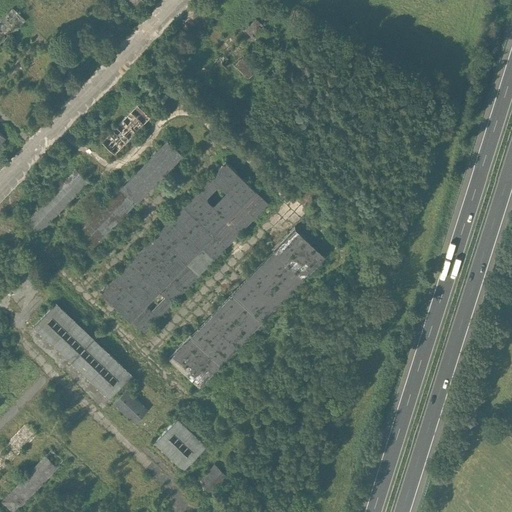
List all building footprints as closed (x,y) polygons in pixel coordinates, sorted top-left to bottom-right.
[(148,0),(123,0),(137,12),(148,0)] [(0,49),(27,21),(13,8),(0,22),(0,49)] [(268,27),(256,16),(204,70),(215,81),(268,27)] [(164,101),(150,87),(100,140),(114,153),(164,101)] [(88,250),(183,152),(168,137),(73,235),(88,250)] [(225,155),(98,288),(144,332),(271,200),(225,155)] [(90,181),(74,166),(27,217),(43,231),(90,181)] [(328,252),(295,221),(167,352),(200,384),(328,252)] [(129,371),(54,299),(31,324),(105,395),(129,371)] [(148,408),(125,388),(113,401),(136,421),(148,408)] [(205,445),(174,416),(151,440),(182,469),(205,445)] [(0,475),(41,434),(28,421),(0,449),(0,475)] [(16,511),(67,459),(53,446),(1,501),(13,511),(16,511)]
